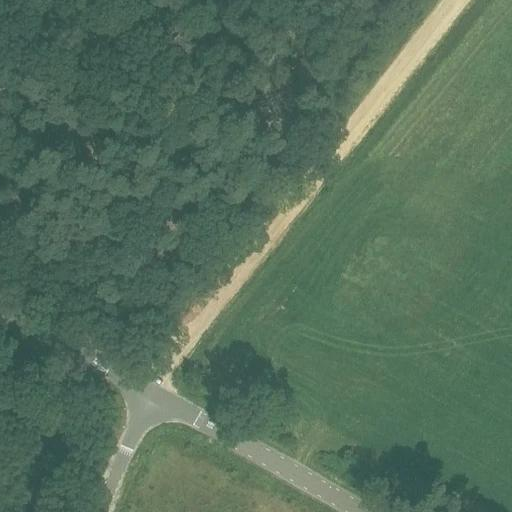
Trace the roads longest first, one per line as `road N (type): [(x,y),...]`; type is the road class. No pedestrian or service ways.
road 1 (track): [(151,391),(458,0)]
road 2 (tertiary): [(362,511),(151,391)]
road 3 (tertiary): [(151,391),(0,306)]
road 4 (unclassified): [(94,511),(151,391)]
